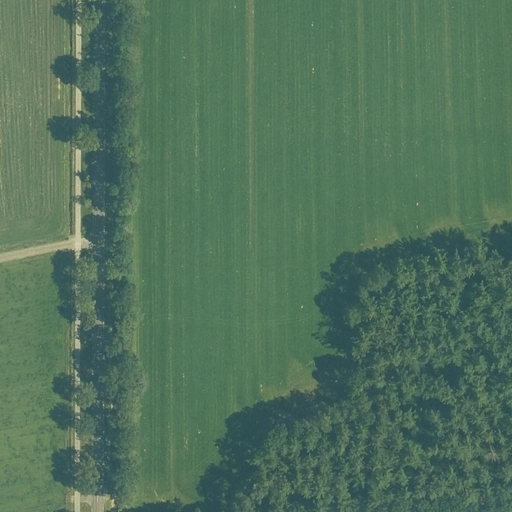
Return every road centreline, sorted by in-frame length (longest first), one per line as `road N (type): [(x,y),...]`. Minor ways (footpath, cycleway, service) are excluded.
road 1 (secondary): [(93,511),(97,240)]
road 2 (secondary): [(97,240),(98,0)]
